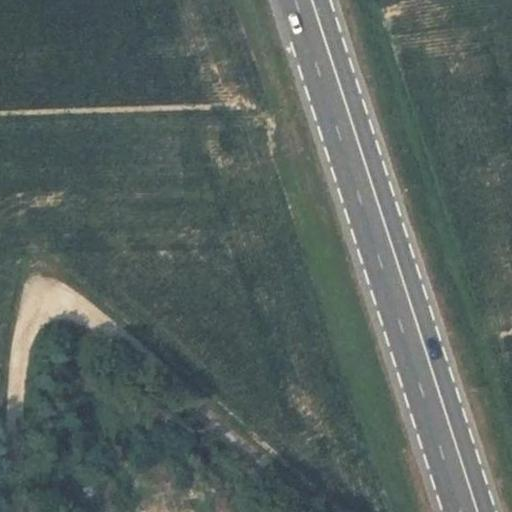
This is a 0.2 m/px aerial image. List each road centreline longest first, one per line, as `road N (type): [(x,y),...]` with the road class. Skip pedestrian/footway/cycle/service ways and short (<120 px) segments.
road 1 (track): [(298,511),(130,344),(79,305),(41,301),(18,342),(11,511)]
road 2 (primary): [(477,511),(310,0)]
